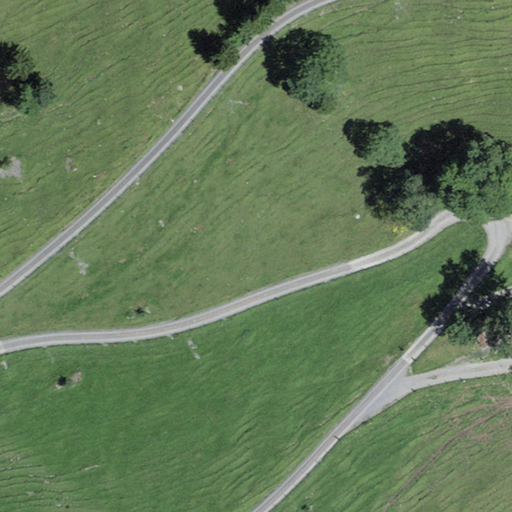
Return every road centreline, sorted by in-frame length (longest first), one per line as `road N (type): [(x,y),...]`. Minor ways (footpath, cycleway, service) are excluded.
road 1 (track): [(0,352),(207,322),(387,259),(451,215),(477,211),(493,224),(497,244),(483,273),(259,511)]
road 2 (track): [(330,0),(254,42),(165,139),(0,286)]
